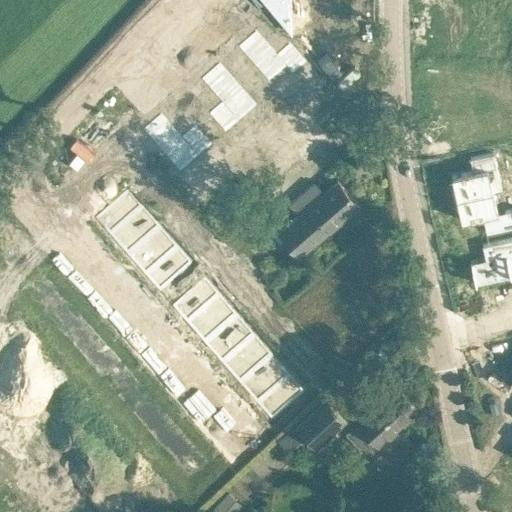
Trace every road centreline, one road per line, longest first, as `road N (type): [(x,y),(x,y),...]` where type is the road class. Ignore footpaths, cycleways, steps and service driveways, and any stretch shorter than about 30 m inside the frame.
road 1 (residential): [(241,440),(19,191),(23,167),(164,10),(197,0)]
road 2 (unclassified): [(431,329),(396,143),(395,0)]
road 3 (unclassified): [(471,511),(431,329)]
